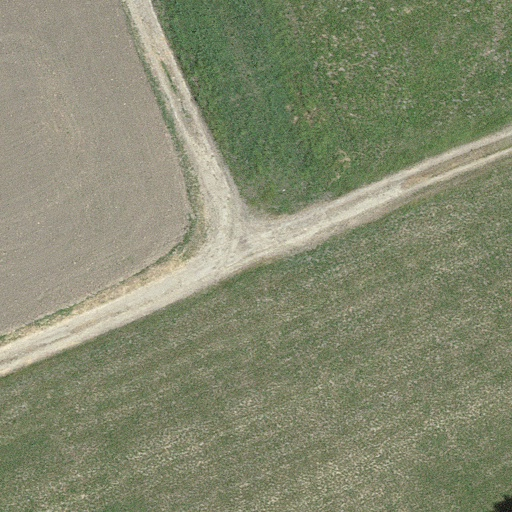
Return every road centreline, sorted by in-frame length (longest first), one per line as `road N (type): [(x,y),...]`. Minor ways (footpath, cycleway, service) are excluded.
road 1 (track): [(511,147),(0,358)]
road 2 (track): [(135,0),(241,256)]
